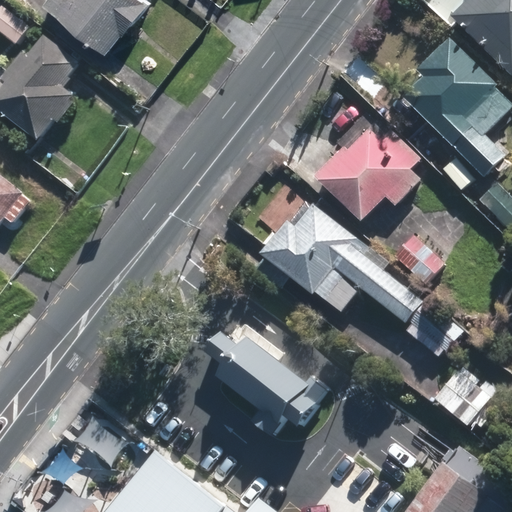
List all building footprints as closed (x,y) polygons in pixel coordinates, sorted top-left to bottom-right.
[(53,0),(43,12),(87,53),(90,50),(100,59),(149,7),(140,0),(53,0)] [(511,0),(470,0),(471,0),(448,24),(510,83),(511,81),(511,0)] [(3,8),(0,12),(0,37),(15,49),(30,31),(3,8)] [(1,85),(4,89),(0,94),(0,117),(35,144),(51,123),(57,128),(73,107),(69,103),(72,99),(64,92),(81,71),(38,37),(1,85)] [(421,83),(400,103),(479,183),(503,160),(483,140),(511,110),(511,104),(449,41),(414,75),(421,83)] [(370,135),(317,187),(359,227),(383,202),(393,211),(419,184),(409,174),(420,163),(390,133),(379,144),(370,135)] [(0,227),(4,222),(12,228),(30,205),(0,181),(0,227)] [(367,251),(312,209),(294,233),(285,227),(259,262),(322,309),(343,281),(407,329),(423,307),(360,259),(367,251)] [(329,389),(255,333),(246,344),(227,330),(212,350),(229,363),(220,374),(297,431),(329,389)] [(499,398),(464,367),(433,403),(468,433),(499,398)] [(173,465),(157,452),(108,511),(255,511),(243,501),(233,511),(210,493),(218,482),(182,453),(173,465)] [(448,454),(405,511),(510,511),(511,510),(511,505),(490,490),(493,487),(448,454)]
